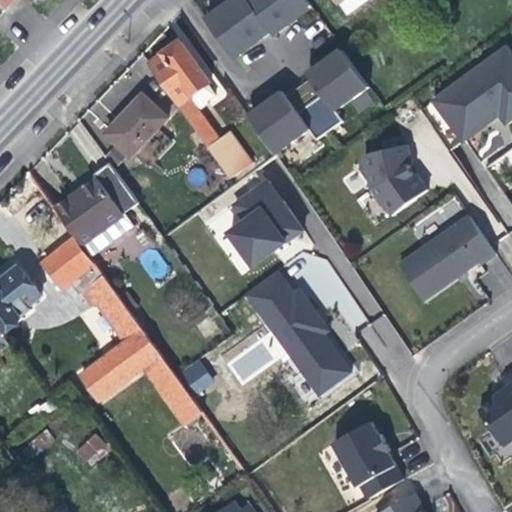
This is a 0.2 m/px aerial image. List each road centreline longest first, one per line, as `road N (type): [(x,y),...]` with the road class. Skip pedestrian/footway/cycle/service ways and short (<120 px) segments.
road 1 (residential): [(480,511),(428,419),(427,400),(445,362),(511,314)]
road 2 (secondary): [(124,0),(0,129)]
road 3 (unknown): [(432,380),(332,264)]
